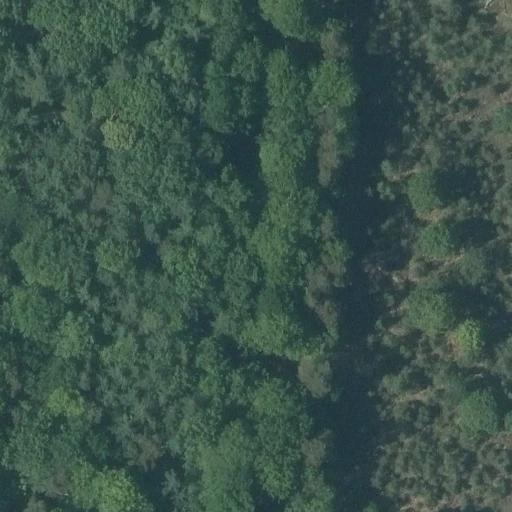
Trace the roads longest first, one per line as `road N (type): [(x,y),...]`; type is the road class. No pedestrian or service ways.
road 1 (unclassified): [(250,511),(264,0)]
road 2 (track): [(142,511),(0,221)]
